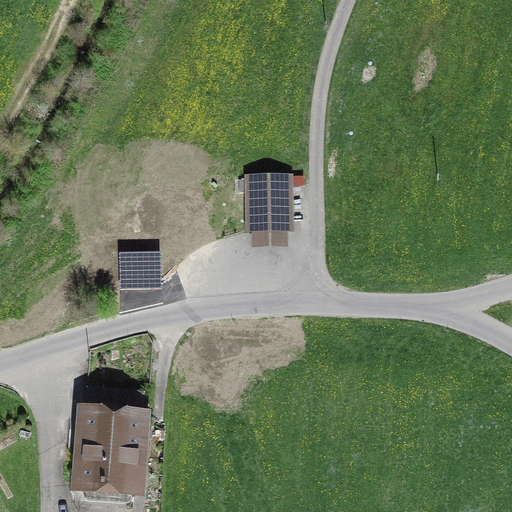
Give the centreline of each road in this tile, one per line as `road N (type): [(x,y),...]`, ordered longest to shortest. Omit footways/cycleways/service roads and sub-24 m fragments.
road 1 (tertiary): [(316,305),(152,317),(0,365)]
road 2 (residential): [(316,305),(319,99),(349,0)]
road 3 (track): [(80,0),(0,135)]
road 4 (tertiary): [(438,307),(316,305)]
